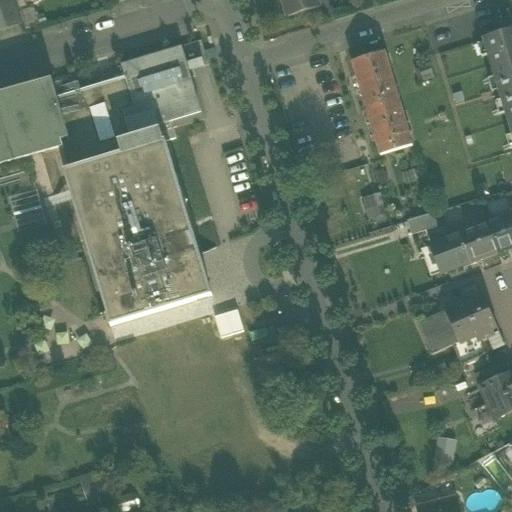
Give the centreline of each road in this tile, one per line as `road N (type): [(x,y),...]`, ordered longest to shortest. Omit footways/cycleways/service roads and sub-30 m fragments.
road 1 (residential): [(245,65),(382,511)]
road 2 (residential): [(0,72),(226,3)]
road 3 (residential): [(467,0),(245,65)]
